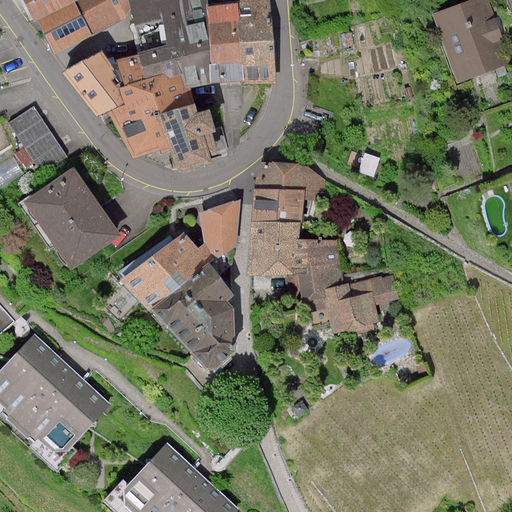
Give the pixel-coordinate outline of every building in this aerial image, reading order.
[(26,0),(34,15),(64,0),(26,0)] [(64,0),(34,15),(55,62),(133,19),(132,1),(143,0),(142,0),(64,0)] [(145,0),(143,0),(132,1),(133,19),(152,80),(189,77),(190,86),(209,84),(219,87),(210,10),(206,0),(145,0)] [(511,58),(490,0),(471,0),(434,14),(461,86),(511,67),(511,58)] [(267,1),(210,10),(219,87),(275,86),(276,43),(267,1)] [(111,53),(72,74),(108,121),(113,118),(136,105),(128,90),(133,86),(111,53)] [(152,80),(133,86),(128,90),(136,105),(113,118),(133,144),(152,158),(181,150),(171,119),(189,112),(190,86),(189,77),(152,80)] [(35,106),(7,125),(43,174),(69,158),(35,106)] [(210,106),(189,112),(171,119),(181,150),(189,169),(211,160),(217,154),(221,114),(212,114),(210,106)] [(303,165),(261,163),(259,190),(308,188),(309,200),(319,198),(323,188),(320,176),(311,171),(303,165)] [(72,168),(24,204),(74,272),(123,236),(72,168)] [(308,188),(259,190),(258,223),(307,221),(309,200),(308,188)] [(234,246),(237,201),(198,212),(203,245),(210,265),(234,246)] [(307,221),(258,223),(257,279),(304,276),(304,272),(314,268),(312,240),(306,239),(307,221)] [(183,233),(120,282),(150,313),(210,265),(203,245),(197,249),(183,233)] [(343,241),(312,240),(314,268),(304,272),(304,276),(309,293),(315,302),(334,299),(332,290),(346,286),(343,241)] [(233,297),(210,265),(150,313),(206,372),(214,372),(232,357),(232,345),(232,310),(227,303),(233,297)] [(346,286),(332,290),(334,299),(341,335),(381,329),(384,303),(403,300),(396,274),(346,286)] [(32,334),(0,367),(0,405),(61,462),(112,408),(32,334)] [(241,511),(165,445),(110,508),(113,511),(241,511)]
